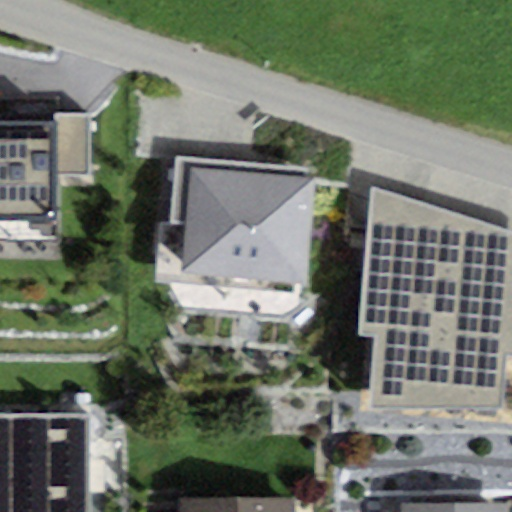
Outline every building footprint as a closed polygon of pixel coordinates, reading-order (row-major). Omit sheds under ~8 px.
[(58,123),(0,124),(0,240),(60,239),(58,123)] [(318,183),(192,172),(183,278),(308,289),(318,183)] [(511,234),(372,186),(358,335),(373,336),(369,408),(502,404),(505,360),(511,359),(511,234)] [(87,511),(86,417),(0,417),(0,511),(87,511)] [(300,511),(300,501),(176,502),(176,511),(300,511)]
